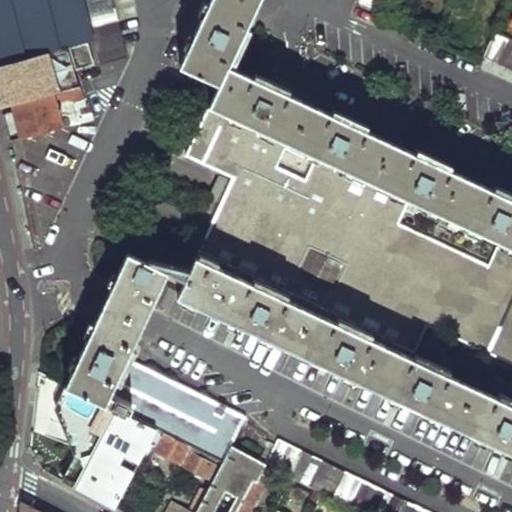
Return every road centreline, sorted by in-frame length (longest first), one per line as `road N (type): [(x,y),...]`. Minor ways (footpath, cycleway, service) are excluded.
road 1 (residential): [(511,495),(141,322),(61,262)]
road 2 (residential): [(294,3),(282,33),(284,61),(511,170)]
road 3 (residential): [(166,0),(61,262)]
road 4 (residential): [(294,3),(511,100)]
road 5 (residential): [(11,266),(16,342),(6,478)]
